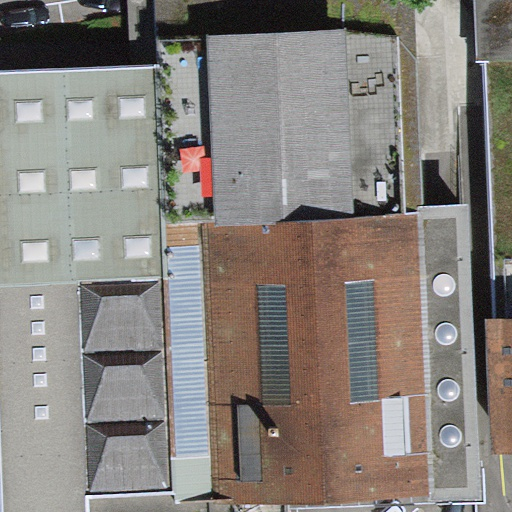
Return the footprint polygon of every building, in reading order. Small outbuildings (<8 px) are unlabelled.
[(511,0),(472,0),(475,69),(511,67),(511,0)] [(410,202),(403,37),(147,49),(147,52),(154,214),(410,202)] [(154,214),(147,52),(0,59),(0,511),(168,511),(154,214)] [(511,340),(511,67),(475,69),(470,69),(483,341),(511,340)] [(283,506),(470,497),(456,200),(410,202),(154,214),(168,511),(283,506)] [(488,446),(511,445),(511,340),(483,341),(488,446)]
